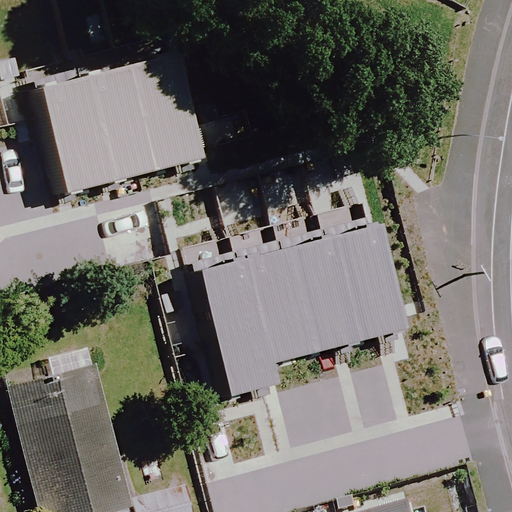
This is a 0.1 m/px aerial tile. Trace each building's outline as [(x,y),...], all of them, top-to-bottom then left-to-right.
[(67,112),(0,174),(0,206),(46,256),(128,178),(67,112)] [(182,197),(152,205),(156,220),(130,227),(136,247),(141,264),(198,249),(182,197)] [(163,332),(157,334),(171,387),(232,371),(218,318),(188,326),(163,332)] [(305,319),(231,338),(271,493),(402,458),(389,411),(388,405),(355,414),(342,362),(318,368),(305,319)] [(87,360),(0,383),(0,393),(30,511),(95,511),(121,505),(123,505),(87,360)] [(185,511),(178,484),(123,497),(127,511),(185,511)] [(395,511),(393,503),(359,511),(395,511)]
